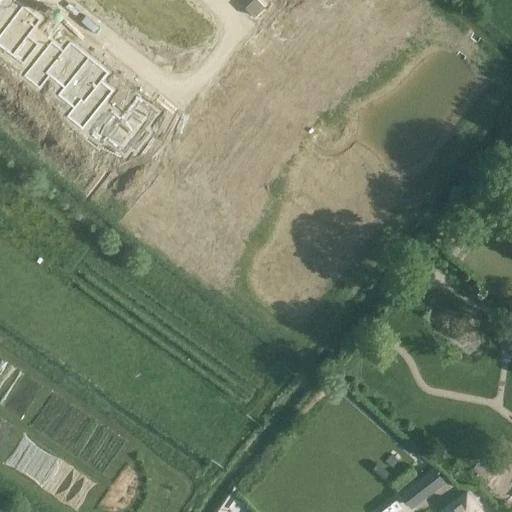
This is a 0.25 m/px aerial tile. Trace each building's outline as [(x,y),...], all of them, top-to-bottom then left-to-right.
[(1,5),(0,6),(0,30),(13,15),(1,5)] [(16,17),(0,36),(0,43),(9,50),(6,54),(14,61),(25,46),(19,41),(30,28),(16,17)] [(48,53),(27,78),(39,88),(46,80),(56,88),(76,64),(61,52),(55,59),(48,53)] [(86,72),(66,96),(76,105),(69,113),(81,123),(102,97),(94,92),(100,84),(86,72)] [(115,116),(102,130),(111,137),(114,133),(131,147),(143,134),(141,132),(151,120),(133,105),(120,120),(115,116)] [(493,207),(509,186),(486,169),(471,190),(493,207)] [(511,464),(507,461),(486,487),(505,503),(511,494),(511,464)] [(399,491),(411,508),(445,482),(433,465),(399,491)] [(479,511),(465,493),(442,510),(443,511),(479,511)]
